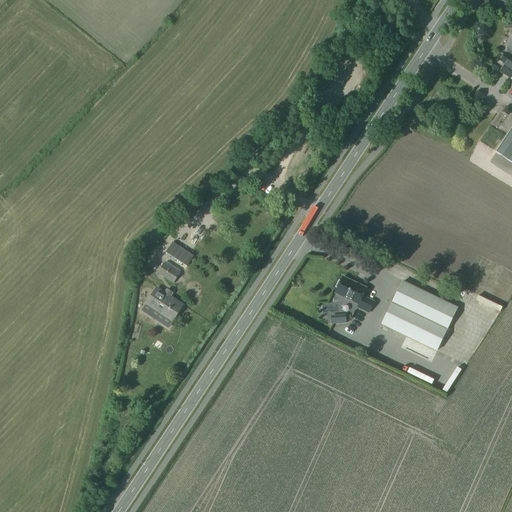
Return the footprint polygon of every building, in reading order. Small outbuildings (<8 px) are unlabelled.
[(505,56),(501,62),(506,66),(501,73),(511,80),(511,58),(511,59),(511,58),(511,40),(503,55),(505,56)] [(476,94),(470,102),(477,107),(482,99),(476,94)] [(511,129),(496,154),(511,164),(511,129)] [(165,252),(185,266),(192,255),(172,241),(165,252)] [(157,274),(174,285),(181,274),(164,264),(157,274)] [(341,278),(334,293),(359,306),(358,308),(369,314),(374,304),(362,298),(366,290),(341,278)] [(403,283),(382,326),(437,352),(457,309),(403,283)] [(145,306),(172,324),(183,306),(157,289),(145,306)] [(328,307),(334,304),(331,297),(325,299),(328,307)] [(341,299),(337,304),(344,309),(348,305),(341,299)] [(436,389),(441,377),(409,363),(404,375),(436,389)]
